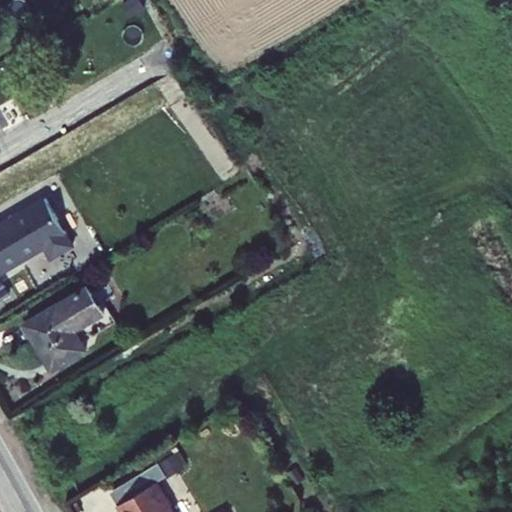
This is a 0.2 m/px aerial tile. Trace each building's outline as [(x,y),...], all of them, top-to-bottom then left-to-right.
[(50,79),(67,109),(90,96),(75,66),(50,79)] [(19,77),(0,87),(0,112),(29,97),(19,77)] [(64,238),(40,197),(0,220),(0,260),(7,272),(64,238)] [(93,279),(32,315),(59,360),(92,340),(79,319),(108,302),(93,279)] [(181,501),(166,477),(126,501),(133,511),(182,511),(177,503),(181,501)]
